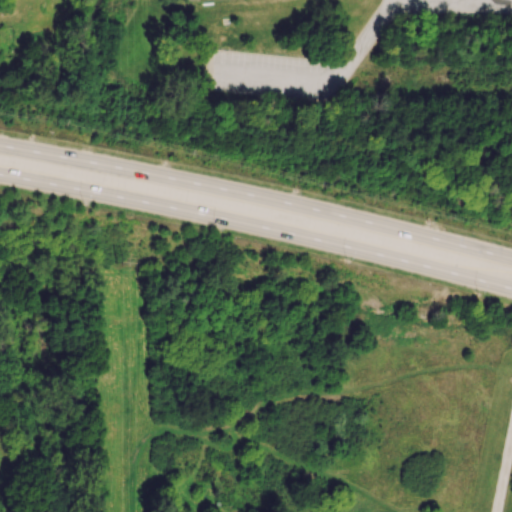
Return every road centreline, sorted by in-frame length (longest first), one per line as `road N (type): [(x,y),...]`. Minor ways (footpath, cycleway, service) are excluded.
road 1 (primary): [(0,173),(511,288)]
road 2 (primary): [(511,258),(0,144)]
